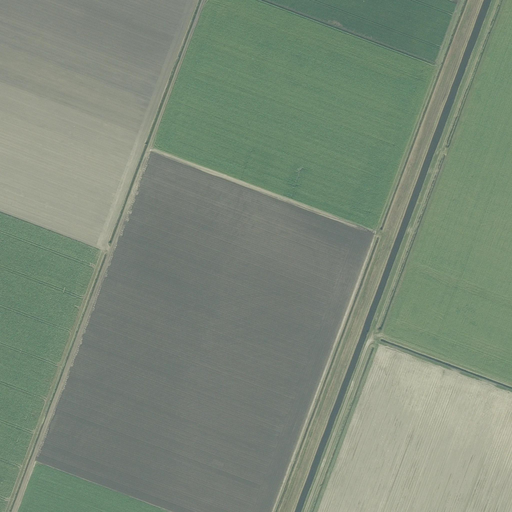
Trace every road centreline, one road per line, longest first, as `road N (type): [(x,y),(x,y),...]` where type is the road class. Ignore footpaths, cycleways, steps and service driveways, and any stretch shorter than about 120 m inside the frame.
road 1 (track): [(442,144),(305,511)]
road 2 (track): [(442,144),(496,0)]
